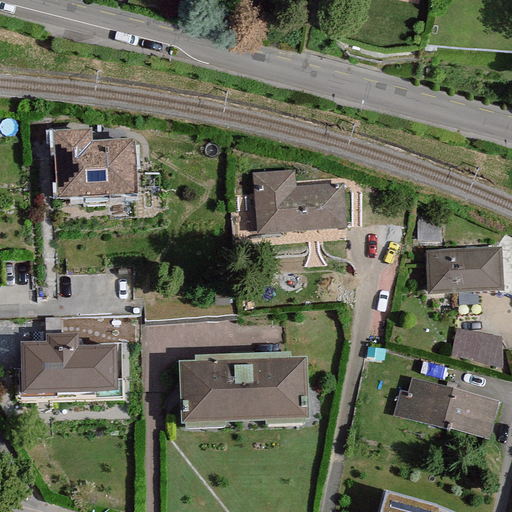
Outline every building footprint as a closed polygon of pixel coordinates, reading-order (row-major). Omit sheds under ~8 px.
[(61,133),(66,203),(147,197),(144,141),(100,144),(99,131),(61,133)] [(255,175),(261,237),(347,229),(343,188),(296,192),(294,171),(255,175)] [(425,254),(429,299),(507,292),(503,247),(425,254)] [(457,331),(453,361),(504,368),(508,338),(457,331)] [(24,347),(26,398),(124,394),(122,349),(84,351),(84,335),(48,337),(48,346),(24,347)] [(184,365),(186,427),(314,422),(312,360),(184,365)] [(400,392),(393,419),(490,444),(501,403),(414,381),(410,394),(400,392)] [(414,511),(371,497),(366,511),(414,511)]
